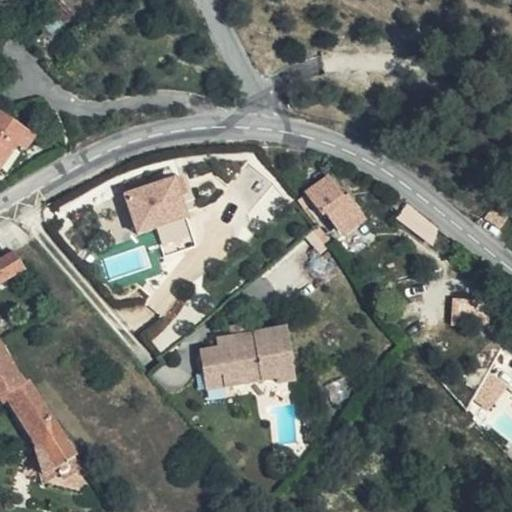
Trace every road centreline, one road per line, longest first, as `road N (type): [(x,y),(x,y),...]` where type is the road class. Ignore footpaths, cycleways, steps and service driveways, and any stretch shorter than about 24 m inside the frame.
road 1 (tertiary): [(511,267),(367,156),(257,126)]
road 2 (tertiary): [(257,126),(163,131),(122,143),(0,211)]
road 3 (residential): [(257,126),(251,88),(210,0)]
